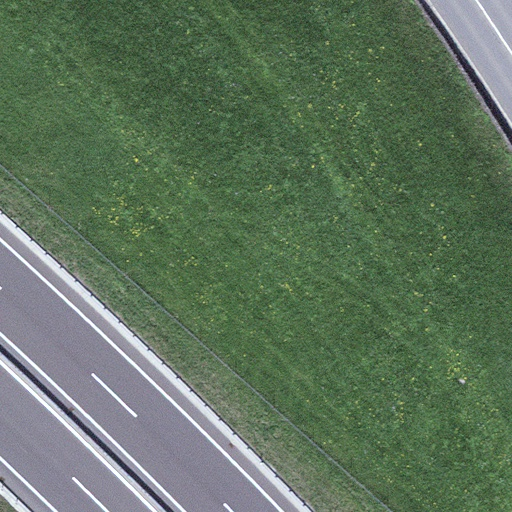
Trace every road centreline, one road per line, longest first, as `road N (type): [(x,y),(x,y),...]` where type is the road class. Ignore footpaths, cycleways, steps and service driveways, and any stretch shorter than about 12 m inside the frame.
road 1 (motorway): [(233,511),(0,286)]
road 2 (motorway): [(0,419),(94,511)]
